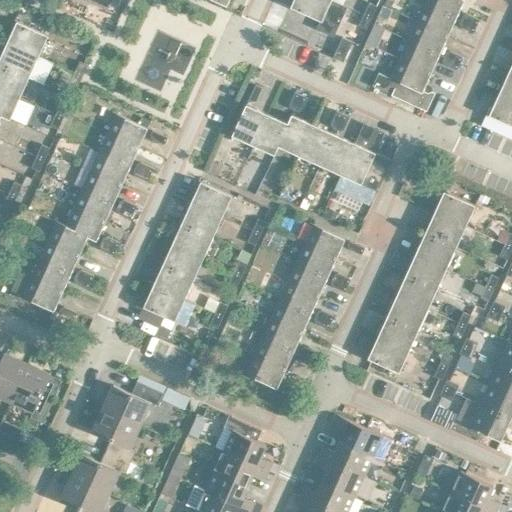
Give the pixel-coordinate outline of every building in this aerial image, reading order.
[(334,0),(293,0),(291,6),(321,20),(317,28),(334,36),(348,6),(334,0)] [(426,0),(426,2),(457,16),(464,0),(426,0)] [(369,2),(364,13),(372,17),(377,5),(369,2)] [(426,2),(417,20),(449,35),(457,16),(426,2)] [(383,5),(378,15),(388,20),(392,9),(383,5)] [(372,17),(364,13),(359,25),(367,28),(372,17)] [(463,15),(462,18),(477,25),(480,19),(467,13),(463,15)] [(477,25),(462,18),(460,22),(461,26),(474,32),(477,25)] [(17,20),(8,41),(39,55),(49,34),(17,20)] [(417,20),(409,39),(440,53),(449,35),(417,20)] [(333,56),(344,61),(353,41),(343,36),(333,56)] [(409,39),(400,58),(432,72),(440,53),(409,39)] [(8,41),(0,58),(0,62),(30,76),(39,55),(8,41)] [(446,52),(445,56),(460,62),(463,56),(450,50),(446,52)] [(460,62),(445,56),(443,59),(444,63),(457,69),(460,62)] [(432,72),(400,58),(392,77),(398,80),(395,87),(392,94),(427,110),(436,92),(425,87),(432,72)] [(80,60),(75,72),(83,75),(88,64),(80,60)] [(0,62),(0,87),(20,97),(30,76),(0,62)] [(64,67),(59,78),(70,83),(75,72),(64,67)] [(83,75),(75,72),(70,83),(77,87),(83,75)] [(379,72),(374,84),(388,91),(390,84),(395,87),(398,80),(392,77),(379,72)] [(511,73),(509,72),(499,93),(511,98),(511,73)] [(249,99),(253,101),(257,99),(263,87),(256,83),(249,99)] [(0,87),(0,112),(2,114),(10,118),(20,97),(0,87)] [(291,107),(295,109),(302,94),(295,91),(289,104),(291,107)] [(511,98),(499,93),(489,114),(511,124),(511,98)] [(302,94),(295,109),(299,111),(303,110),(308,97),(302,94)] [(61,102),(56,113),(64,117),(69,105),(61,102)] [(232,134),(254,144),(268,113),(247,103),(232,134)] [(332,126),(336,128),(343,113),(337,110),(331,122),(332,126)] [(64,117),(56,113),(51,125),(59,128),(64,117)] [(117,113),(108,132),(140,146),(149,127),(117,113)] [(275,154),(279,145),(278,145),(289,122),(288,122),(268,113),(254,144),(275,154)] [(278,145),(279,145),(299,154),(314,123),(292,113),(288,122),(289,122),(278,145)] [(343,113),(336,128),(340,130),(344,128),(350,116),(343,113)] [(299,154),(320,164),(334,132),(314,123),(299,154)] [(152,137),(165,143),(168,136),(153,129),(151,133),(152,137)] [(374,145),(378,147),(385,132),(378,129),(372,141),(374,145)] [(108,132),(100,150),(131,165),(140,146),(108,132)] [(320,164),(341,173),(355,142),(334,132),(320,164)] [(355,142),(341,173),(362,183),(376,152),(355,142)] [(42,143),(37,155),(45,158),(50,147),(42,143)] [(100,150),(92,169),(123,183),(131,165),(100,150)] [(45,158),(37,155),(32,166),(40,170),(45,158)] [(138,162),(136,166),(151,173),(154,167),(141,161),(138,162)] [(151,173),(136,166),(134,170),(135,174),(148,180),(151,173)] [(92,169),(83,187),(114,202),(123,183),(92,169)] [(201,180),(192,201),(223,215),(233,194),(201,180)] [(14,181),(9,192),(17,196),(22,184),(14,181)] [(83,187),(75,206),(106,220),(114,202),(83,187)] [(445,190),(435,211),(466,226),(476,204),(445,190)] [(17,196),(9,192),(4,204),(12,207),(17,196)] [(121,200),(119,204),(134,211),(137,204),(124,198),(121,200)] [(192,201),(182,222),(214,236),(223,215),(192,201)] [(134,211),(119,204),(117,207),(118,211),(131,217),(134,211)] [(75,206),(66,224),(66,225),(89,235),(97,239),(106,220),(75,206)] [(329,207),(325,216),(335,220),(339,212),(329,207)] [(435,211),(425,232),(457,246),(466,226),(435,211)] [(258,218),(253,229),(261,233),(266,221),(258,218)] [(58,220),(49,239),(80,253),(89,235),(66,225),(66,224),(58,220)] [(182,222),(173,243),(204,257),(214,236),(182,222)] [(315,223),(306,242),(337,257),(346,238),(315,223)] [(261,233),(253,229),(248,241),(256,244),(261,233)] [(425,232),(416,253),(447,267),(457,246),(425,232)] [(104,237),(102,241),(117,248),(120,241),(107,235),(104,237)] [(49,239),(41,258),(72,272),(80,253),(49,239)] [(350,248),(362,254),(365,247),(350,240),(348,244),(350,248)] [(117,248),(102,241),(100,244),(101,248),(114,254),(117,248)] [(306,242),(297,261),(329,275),(337,257),(306,242)] [(173,243),(163,263),(195,278),(204,257),(173,243)] [(511,248),(511,246),(505,243),(500,255),(508,258),(511,248)] [(242,249),(238,258),(239,259),(245,262),(247,263),(251,253),(242,249)] [(416,253),(406,274),(438,288),(447,267),(416,253)] [(41,258),(32,276),(63,291),(72,272),(41,258)] [(239,259),(234,271),(242,274),(247,263),(239,259)] [(297,261),(289,279),(320,294),(329,275),(297,261)] [(163,263),(154,284),(185,298),(195,278),(163,263)] [(78,270),(76,274),(91,281),(94,275),(82,269),(78,270)] [(242,274),(234,271),(229,282),(237,286),(242,274)] [(335,273),(333,277),(348,284),(351,278),(339,272),(335,273)] [(491,273),(486,285),(494,288),(499,277),(491,273)] [(91,281),(76,274),(74,278),(76,282),(88,288),(91,281)] [(406,274),(397,294),(428,309),(438,288),(406,274)] [(63,291),(32,276),(23,295),(55,310),(63,291)] [(348,284),(333,277),(331,281),(333,285),(345,291),(348,284)] [(289,279),(280,298),(312,312),(320,294),(289,279)] [(185,298),(154,284),(144,305),(175,320),(185,298)] [(494,288),(486,285),(481,296),(489,300),(494,288)] [(397,294),(387,315),(419,329),(428,309),(397,294)] [(280,298),(272,317),(303,331),(312,312),(280,298)] [(494,300),(491,307),(502,313),(506,305),(494,300)] [(220,301),(215,312),(223,316),(228,304),(220,301)] [(59,311),(74,318),(78,312),(65,306),(61,307),(59,311)] [(502,313),(491,307),(487,315),(499,321),(502,313)] [(318,310),(316,314),(331,321),(334,315),(322,309),(318,310)] [(463,311),(458,322),(466,326),(471,314),(463,311)] [(223,316),(215,312),(210,324),(218,327),(223,316)] [(331,321),(316,314),(315,318),(316,322),(328,328),(331,321)] [(387,315),(378,336),(409,350),(419,329),(387,315)] [(272,317),(264,335),(295,349),(303,331),(272,317)] [(466,326),(458,322),(453,334),(461,337),(466,326)] [(159,325),(156,333),(167,338),(171,329),(160,324),(159,325)] [(264,335),(255,354),(286,368),(295,349),(264,335)] [(409,350),(378,336),(368,357),(400,371),(409,350)] [(467,337),(463,345),(475,350),(478,342),(467,337)] [(511,341),(509,340),(499,362),(511,367),(511,341)] [(475,350),(463,345),(459,352),(471,358),(475,350)] [(301,348),(299,351),(314,358),(317,352),(305,346),(301,348)] [(314,358),(299,351),(298,355),(299,359),(312,365),(314,358)] [(0,394),(11,399),(28,362),(5,352),(0,363),(0,394)] [(445,352),(439,364),(447,367),(452,356),(445,352)] [(286,368),(255,354),(246,373),(278,387),(286,368)] [(28,362),(11,399),(34,410),(31,416),(43,421),(59,385),(48,380),(51,373),(28,362)] [(511,367),(499,362),(490,382),(511,392),(511,367)] [(447,367),(439,364),(434,375),(442,379),(447,367)] [(447,379),(444,386),(455,392),(459,384),(447,379)] [(114,384),(103,407),(141,424),(151,401),(157,404),(163,392),(137,381),(132,392),(114,384)] [(511,392),(490,382),(480,403),(511,417),(511,416),(511,392)] [(282,389),(297,396),(300,389),(288,384),(284,385),(282,389)] [(455,392),(444,386),(440,394),(452,400),(455,392)] [(439,403),(431,419),(445,426),(453,410),(439,403)] [(511,417),(480,403),(471,424),(502,439),(511,417)] [(111,438),(106,449),(131,461),(137,449),(130,446),(141,424),(103,407),(93,429),(111,438)] [(346,429),(341,440),(373,455),(383,434),(338,414),(334,423),(346,429)] [(0,424),(0,430),(20,439),(25,429),(3,418),(0,424)] [(192,425),(189,432),(198,436),(202,429),(192,425)] [(234,429),(224,449),(269,470),(273,461),(261,456),(266,443),(234,429)] [(324,445),(320,454),(364,474),(373,455),(341,440),(336,451),(324,445)] [(437,448),(435,455),(444,459),(447,453),(437,448)] [(82,453),(72,475),(109,492),(119,470),(126,473),(131,461),(106,449),(101,461),(82,453)] [(224,449),(215,469),(248,484),(253,473),(265,478),(269,470),(224,449)] [(328,468),(323,479),(355,494),(364,474),(320,454),(316,463),(328,468)] [(215,469),(206,489),(251,509),(255,500),(243,495),(248,484),(215,469)] [(461,470),(452,490),(497,511),(501,502),(489,497),(494,485),(461,470)] [(100,511),(109,492),(72,475),(62,498),(80,506),(77,511),(100,511)] [(306,485),(302,493),(342,511),(347,511),(355,494),(323,479),(318,490),(306,485)] [(414,482),(409,494),(418,498),(424,487),(414,482)] [(186,503),(197,508),(205,511),(249,511),(251,509),(206,489),(195,484),(186,503)] [(452,490),(443,510),(447,511),(496,511),(497,511),(452,490)] [(310,507),(307,511),(342,511),(302,493),(298,502),(310,507)] [(501,502),(497,511),(499,511),(505,511),(508,506),(501,502)]
